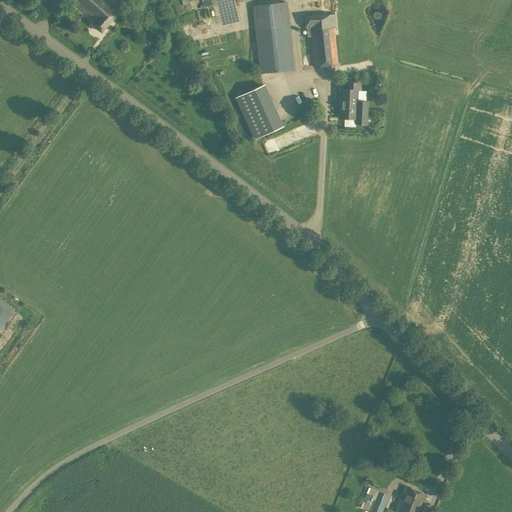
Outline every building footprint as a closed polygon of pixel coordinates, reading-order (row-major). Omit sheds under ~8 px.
[(116,15),(120,9),(108,0),(71,0),(71,1),(95,22),(93,25),(101,32),(116,15)] [(286,3),(251,6),(254,28),(259,74),(294,70),(289,24),(286,3)] [(309,37),(312,67),(337,64),(333,28),(336,28),(334,14),(304,17),(305,29),(306,29),(307,37),(309,37)] [(367,102),(356,102),(357,91),(359,91),(359,82),(345,81),(345,89),(340,89),(339,119),(355,119),(354,124),(366,124),(367,102)] [(253,138),(282,125),(264,83),(235,96),(253,138)] [(0,299),(0,329),(14,309),(0,299)] [(419,511),(426,495),(405,487),(395,511),(419,511)] [(381,511),(388,496),(378,492),(369,511),(381,511)]
